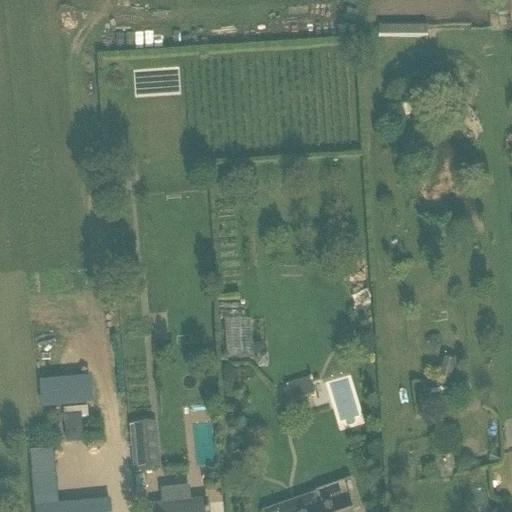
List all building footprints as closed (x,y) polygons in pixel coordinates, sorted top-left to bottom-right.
[(116,187),(126,182),(117,164),(107,169),(116,187)] [(252,319),(224,320),(226,358),(253,357),(252,319)] [(311,377),(286,383),(291,402),(315,396),(311,377)] [(92,378),(40,381),(42,409),(93,406),(92,378)] [(157,424),(130,426),(134,475),(161,473),(157,424)] [(235,452),(230,481),(246,484),(250,455),(235,452)] [(360,511),(350,483),(317,495),(320,506),(303,511),(360,511)] [(34,511),(135,511),(134,501),(35,510),(34,511)] [(208,511),(208,503),(152,509),(152,511),(208,511)]
